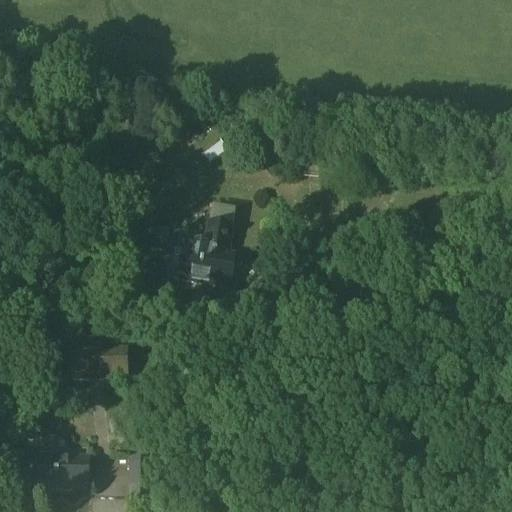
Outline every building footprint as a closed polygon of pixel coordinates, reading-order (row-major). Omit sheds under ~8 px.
[(209,222),(232,225),(234,211),(211,208),(209,222)] [(232,228),(210,225),(206,252),(185,249),(180,282),(231,290),(235,266),(227,265),(232,228)] [(102,356),(102,335),(74,335),(75,356),(102,356)] [(102,356),(75,356),(75,384),(128,383),(129,356),(102,356)] [(90,461),(41,460),(40,492),(90,493),(90,461)] [(153,463),(131,462),(130,502),(152,503),(153,463)]
